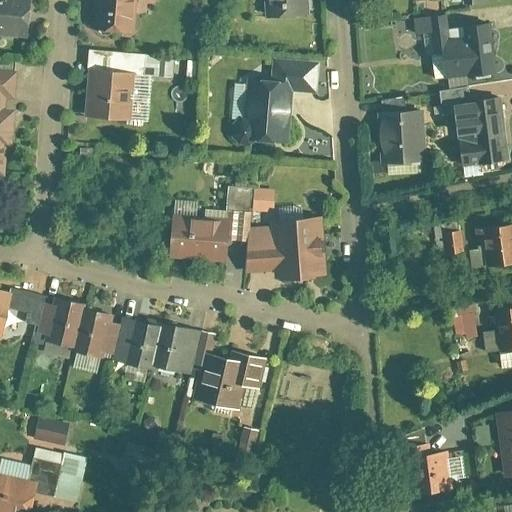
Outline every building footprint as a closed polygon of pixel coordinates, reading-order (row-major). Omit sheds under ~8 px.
[(0,0),(0,27),(21,30),(24,0),(0,0)] [(88,0),(87,17),(129,20),(130,0),(88,0)] [(270,0),(271,15),(305,13),(303,0),(270,0)] [(489,56),(480,2),(453,7),(456,23),(439,26),(435,3),(404,8),(411,50),(425,47),(431,82),(457,78),(455,62),(489,56)] [(232,120),(282,122),(283,77),(306,77),(307,46),(264,45),(263,60),(234,59),(232,120)] [(74,102),(140,108),(142,87),(127,85),(130,57),(79,52),(74,102)] [(0,166),(2,167),(12,98),(5,97),(10,62),(0,60),(0,166)] [(511,156),(511,132),(504,93),(450,103),(463,166),(511,156)] [(387,98),(389,110),(403,107),(401,96),(387,98)] [(434,163),(426,107),(379,114),(387,169),(434,163)] [(159,247),(223,251),(225,207),(162,203),(159,247)] [(239,268),(321,265),(319,203),(265,205),(266,214),(237,215),(239,268)] [(474,252),(511,247),(505,208),(468,213),(474,252)] [(434,217),(436,239),(449,238),(446,216),(434,217)] [(0,305),(0,304),(29,311),(35,280),(5,273),(3,281),(0,279),(0,305)] [(61,339),(107,349),(116,311),(102,308),(105,295),(35,280),(29,311),(26,320),(64,328),(61,339)] [(488,336),(511,332),(511,284),(480,290),(488,336)] [(459,304),(465,335),(486,332),(480,300),(459,304)] [(184,361),(195,318),(158,309),(157,314),(118,305),(116,311),(107,349),(144,358),(146,352),(184,361)] [(255,378),(263,345),(238,338),(236,346),(207,339),(212,323),(195,318),(184,361),(177,390),(234,404),(242,374),(255,378)] [(495,466),(511,464),(511,392),(489,395),(495,466)] [(0,506),(21,511),(27,480),(69,488),(78,442),(22,430),(17,454),(0,450),(0,506)] [(398,483),(448,476),(469,473),(465,446),(439,450),(437,437),(392,443),(398,483)] [(469,511),(511,511),(511,494),(468,502),(469,511)]
